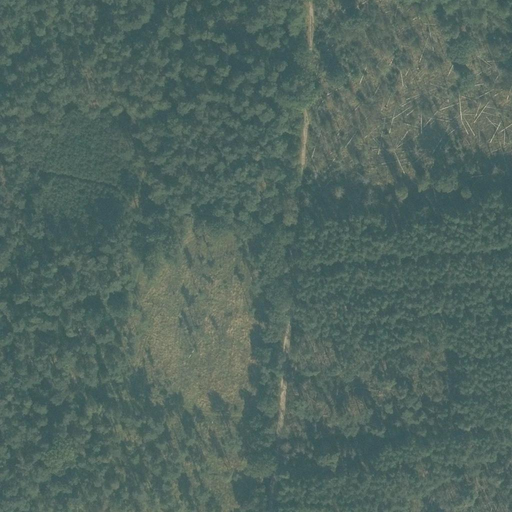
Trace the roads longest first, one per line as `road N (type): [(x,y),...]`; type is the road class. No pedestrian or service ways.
road 1 (track): [(259,229),(162,218),(141,281),(22,511)]
road 2 (track): [(289,262),(266,511)]
road 3 (track): [(274,436),(511,430)]
road 4 (track): [(511,244),(289,262)]
road 5 (track): [(88,385),(274,417)]
road 6 (track): [(301,79),(290,249)]
